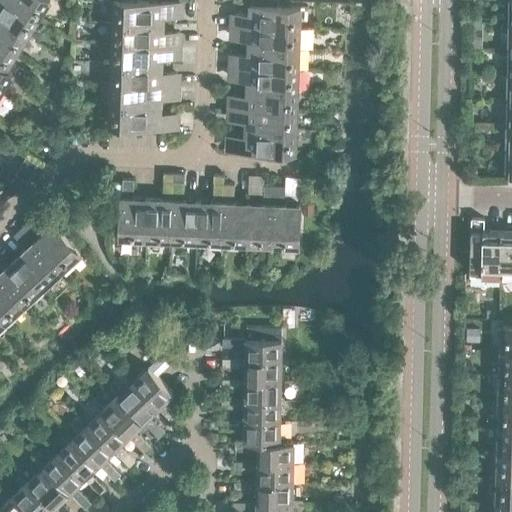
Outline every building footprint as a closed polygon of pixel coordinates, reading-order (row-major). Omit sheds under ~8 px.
[(39,17),(12,0),(0,0),(0,16),(28,34),(39,17)] [(12,0),(39,17),(49,0),(12,0)] [(149,0),(113,0),(113,20),(164,22),(164,14),(179,14),(179,1),(149,0)] [(235,24),(300,27),(301,6),(271,5),(264,4),(253,4),(250,4),(250,13),(235,12),(235,24)] [(0,40),(17,51),(28,34),(0,16),(0,40)] [(113,20),(112,40),(178,43),(178,31),(163,30),(164,22),(113,20)] [(300,27),(235,24),(234,36),(249,37),(249,45),(300,47),(300,27)] [(17,51),(0,40),(0,64),(13,73),(13,72),(6,68),(17,51)] [(178,43),(112,40),(112,61),(162,63),(163,54),(178,55),(178,43)] [(234,53),(233,65),(299,68),(300,47),(249,45),(249,54),(234,53)] [(162,63),(112,61),(111,81),(177,84),(177,72),(162,71),(162,63)] [(13,73),(0,64),(0,88),(2,90),(13,73)] [(65,79),(69,72),(70,69),(62,65),(56,74),(65,79)] [(299,68),(233,65),(233,77),(248,78),(248,86),(298,88),(299,68)] [(177,84),(111,81),(110,102),(161,103),(161,95),(176,96),(177,84)] [(232,94),(232,106),(297,108),(298,88),(248,86),(247,95),(232,94)] [(161,103),(110,102),(110,123),(175,125),(176,112),(161,112),(161,103)] [(297,108),(232,106),(231,118),(246,119),(246,127),(297,129),(297,108)] [(82,117),(71,116),(70,126),(82,126),(82,117)] [(297,129),(246,127),(246,135),(231,135),(230,148),(296,150),(297,129)] [(38,163),(26,156),(15,173),(27,180),(38,163)] [(146,237),(148,197),(133,196),(134,178),(123,177),(120,236),(146,237)] [(148,197),(146,237),(171,238),(174,180),(172,179),(164,179),(163,197),(148,197)] [(185,180),(174,180),(171,238),(197,239),(199,199),(184,198),(185,180)] [(199,199),(197,239),(222,241),(224,182),(217,181),(214,181),(213,200),(199,199)] [(235,182),(224,182),(222,241),(247,242),(249,201),(234,200),(235,182)] [(249,201),(247,242),(272,243),(275,184),(264,183),(264,202),(249,201)] [(275,184),(272,243),(298,244),(300,203),(284,203),(285,184),(275,184)] [(313,214),(314,204),(304,203),(304,214),(313,214)] [(501,276),(502,231),(485,230),(485,217),(472,217),(470,275),(501,276)] [(29,219),(21,226),(61,270),(81,252),(53,222),(42,233),(29,219)] [(61,270),(21,226),(14,234),(26,247),(15,257),(43,287),(61,270)] [(511,230),(502,231),(501,276),(511,276),(511,230)] [(0,277),(24,304),(43,287),(15,257),(5,267),(0,261),(0,277)] [(24,304),(0,277),(0,314),(6,321),(24,304)] [(283,308),(283,325),(295,325),(295,308),(283,308)] [(511,324),(503,324),(502,350),(511,350),(511,324)] [(245,357),(282,358),(282,337),(283,325),(246,325),(246,337),(223,337),(223,345),(246,345),(245,357)] [(468,327),(468,340),(481,340),(481,327),(468,327)] [(511,350),(502,350),(502,375),(511,375),(511,350)] [(162,355),(150,366),(157,374),(169,363),(162,355)] [(282,358),(245,357),(223,357),(223,365),(245,366),(245,378),(281,379),(282,358)] [(133,379),(158,406),(174,422),(180,416),(164,400),(174,391),(157,374),(150,366),(149,365),(133,379)] [(82,374),(76,367),(70,372),(76,378),(82,374)] [(511,375),(502,375),(501,401),(511,400),(511,375)] [(281,379),(245,378),(222,377),(222,386),(245,386),(245,398),(281,399),(281,379)] [(158,406),(133,379),(119,394),(143,420),(159,436),(165,430),(149,414),(158,406)] [(119,394),(104,408),(129,434),(144,450),(150,445),(135,428),(143,420),(119,394)] [(281,399),(245,398),(222,398),(222,406),(244,407),(244,419),(280,420),(281,399)] [(511,400),(501,401),(500,426),(511,426),(511,400)] [(104,408),(89,422),(114,448),(130,465),(136,459),(120,442),(129,434),(104,408)] [(280,420),(244,419),(222,418),(221,427),(244,427),(244,440),(264,441),(264,440),(280,440),(280,420)] [(114,448),(89,422),(74,436),(99,462),(115,479),(121,473),(105,457),(114,448)] [(511,426),(500,426),(499,451),(511,451),(511,426)] [(99,462),(74,436),(60,450),(85,476),(100,493),(106,487),(91,471),(99,462)] [(264,441),(244,440),(235,440),(235,448),(258,448),(258,460),(294,461),(294,440),(280,440),(264,440),(264,441)] [(60,450),(45,464),(70,491),(85,507),(91,501),(76,485),(85,476),(60,450)] [(511,451),(499,451),(499,476),(511,476),(511,451)] [(294,461),(258,460),(235,460),(235,468),(257,469),(257,481),(293,482),(294,461)] [(70,491),(45,464),(30,478),(55,505),(62,511),(73,511),(61,499),(70,491)] [(511,476),(499,476),(498,502),(511,502),(511,476)] [(47,511),(55,505),(30,478),(16,492),(34,511),(47,511)] [(293,482),(257,481),(234,480),(234,489),(257,489),(257,501),(293,502),(293,482)] [(34,511),(16,492),(0,507),(4,511),(34,511)] [(292,511),(293,502),(257,501),(234,501),(234,509),(257,509),(256,511),(292,511)] [(511,511),(511,502),(498,502),(497,511),(511,511)]
